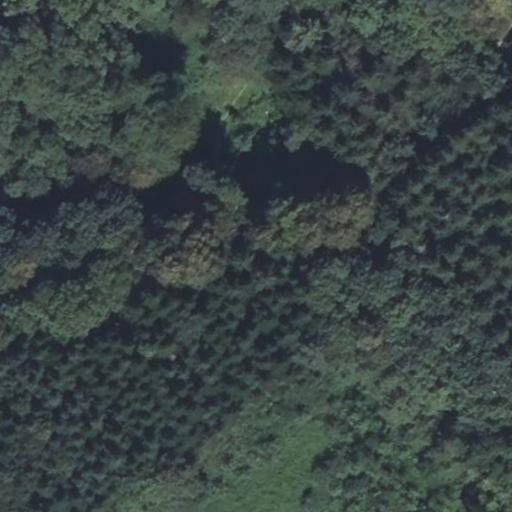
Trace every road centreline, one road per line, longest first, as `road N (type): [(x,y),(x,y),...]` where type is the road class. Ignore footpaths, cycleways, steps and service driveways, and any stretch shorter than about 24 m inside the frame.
road 1 (track): [(192,213),(384,144),(493,53)]
road 2 (track): [(192,213),(0,320)]
